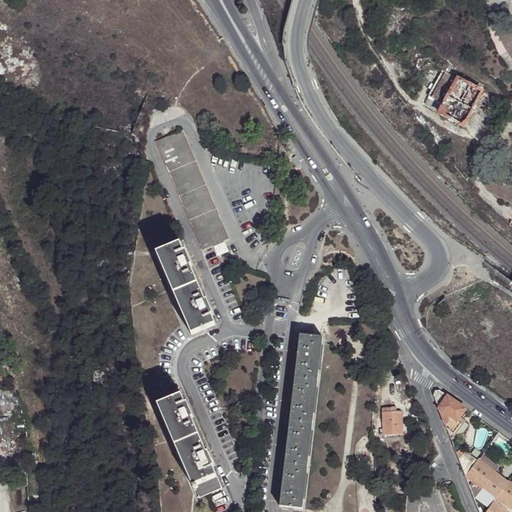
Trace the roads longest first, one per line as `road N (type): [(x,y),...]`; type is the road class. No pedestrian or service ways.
road 1 (residential): [(395,295),(434,274),(439,247),(318,112),(297,52),(306,0)]
road 2 (track): [(39,511),(24,389),(29,335),(0,269)]
road 3 (secondary): [(216,6),(315,172),(345,202)]
road 4 (residential): [(431,361),(426,398),(471,511)]
road 5 (secondary): [(345,202),(278,82)]
